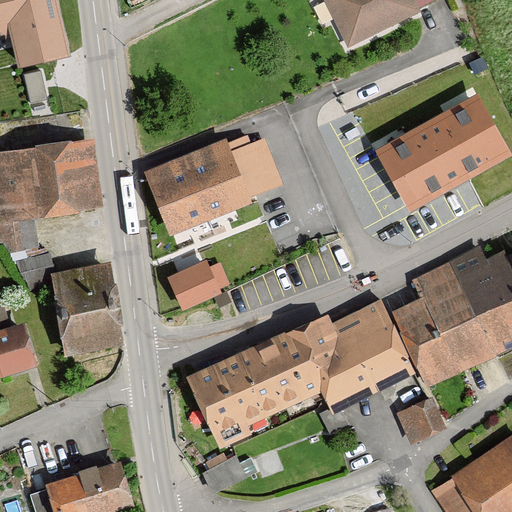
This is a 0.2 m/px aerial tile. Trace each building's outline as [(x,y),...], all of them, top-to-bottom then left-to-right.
[(0,0),(0,47),(1,48),(7,71),(62,56),(47,0),(0,0)] [(322,0),(348,49),(435,0),(322,0)] [(476,103),(383,154),(412,205),(504,153),(476,103)] [(215,143),(141,173),(166,237),(244,205),(240,196),(283,179),(266,136),(219,155),(215,143)] [(88,139),(0,152),(0,256),(38,251),(33,220),(99,210),(88,139)] [(474,252),(450,263),(493,349),(511,340),(511,268),(506,256),(498,240),(474,252)] [(199,256),(158,276),(174,310),(215,290),(199,256)] [(421,295),(382,314),(410,372),(418,389),(493,349),(450,263),(414,280),(421,295)] [(101,271),(41,284),(55,356),(116,344),(101,271)] [(322,308),(281,328),(312,391),(323,414),(410,372),(382,314),(375,299),(328,321),(322,308)] [(17,324),(0,329),(0,378),(31,369),(17,324)] [(281,328),(176,378),(207,442),(312,391),(281,328)] [(427,400),(394,414),(406,443),(439,429),(427,400)] [(511,511),(511,439),(509,435),(427,490),(441,511),(511,511)] [(254,472),(246,450),(206,465),(214,487),(254,472)] [(107,461),(34,482),(42,511),(110,511),(121,509),(107,461)]
